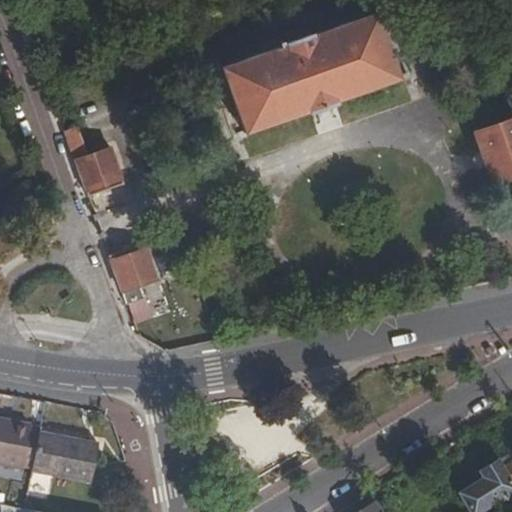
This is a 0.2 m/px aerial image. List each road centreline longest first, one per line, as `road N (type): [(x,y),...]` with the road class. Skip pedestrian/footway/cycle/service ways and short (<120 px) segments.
road 1 (secondary): [(511,309),(159,377)]
road 2 (residential): [(289,511),(511,371)]
road 3 (secondary): [(159,377),(0,360)]
road 4 (residential): [(183,511),(159,377)]
